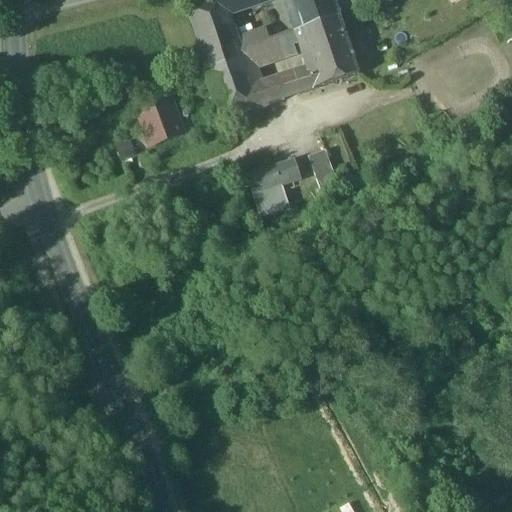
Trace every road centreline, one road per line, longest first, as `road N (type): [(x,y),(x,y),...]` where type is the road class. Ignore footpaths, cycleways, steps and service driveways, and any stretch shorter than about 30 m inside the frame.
road 1 (secondary): [(158,511),(38,200)]
road 2 (secondary): [(38,200),(16,83),(12,0)]
